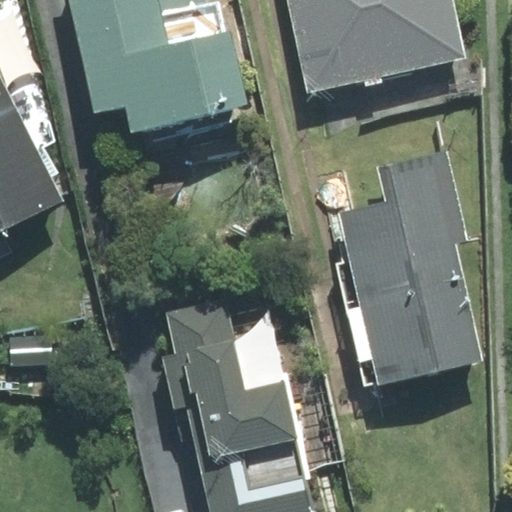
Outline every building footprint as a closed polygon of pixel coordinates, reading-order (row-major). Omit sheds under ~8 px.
[(156,130),(275,96),(253,21),(188,39),(177,0),(82,0),(115,113),(148,104),(156,130)] [(482,43),(472,0),(302,0),(320,79),(482,43)] [(0,243),(80,193),(0,67),(0,243)] [(473,239),(448,149),(378,168),(389,204),(336,219),(382,384),(494,352),(463,242),(473,239)] [(330,511),(286,325),(162,354),(177,420),(198,415),(221,511),(330,511)]
